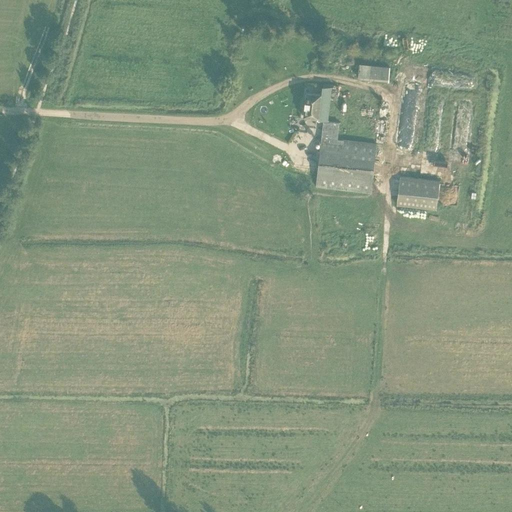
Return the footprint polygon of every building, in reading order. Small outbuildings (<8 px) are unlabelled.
[(387,35),(385,45),(396,47),(398,38),(387,35)] [(412,36),(409,57),(435,62),(437,54),(425,52),(427,39),(412,36)] [(359,63),(359,76),(369,77),(369,73),(378,73),(378,78),(389,78),(390,65),(359,63)] [(442,78),(406,77),(405,90),(441,91),(442,78)] [(371,192),(376,144),(337,139),(339,123),(329,122),(329,119),(328,119),(332,87),(334,88),(334,85),(323,84),(322,94),(306,92),(303,116),(317,117),(317,120),(323,121),(316,186),(371,192)] [(367,115),(376,116),(376,103),(367,102),(367,115)] [(411,150),(414,130),(407,129),(404,149),(411,150)] [(396,205),(436,210),(440,183),(400,178),(396,205)]
